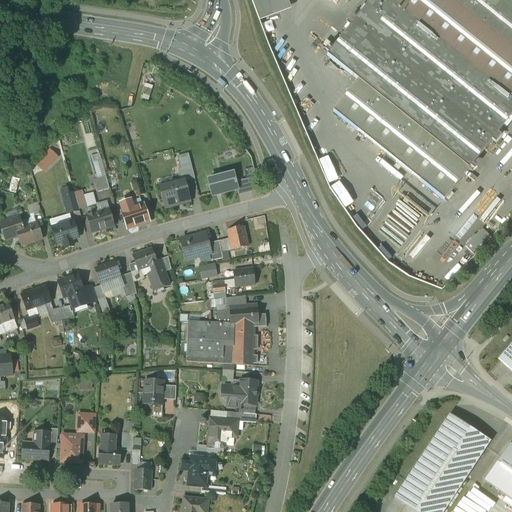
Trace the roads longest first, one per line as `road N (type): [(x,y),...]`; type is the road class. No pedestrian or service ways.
road 1 (residential): [(296,191),(39,271)]
road 2 (residential): [(272,511),(294,367),(290,271)]
road 3 (secondary): [(0,8),(159,37),(200,54)]
road 4 (primary): [(321,511),(428,361)]
road 5 (secondary): [(200,54),(237,87),(296,191)]
road 6 (residential): [(0,469),(122,476),(121,498)]
road 7 (residential): [(0,496),(121,498)]
